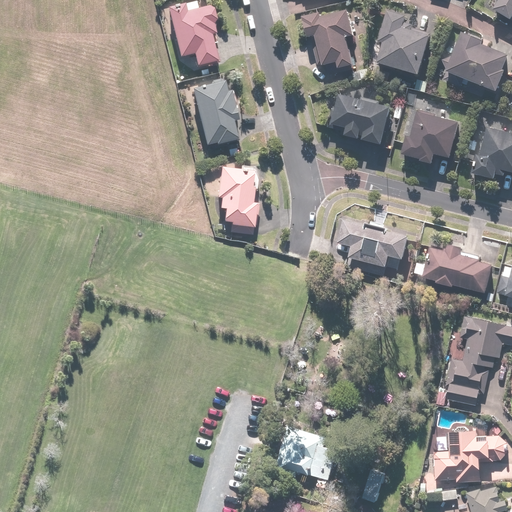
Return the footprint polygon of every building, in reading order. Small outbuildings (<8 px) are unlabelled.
[(511,0),(490,0),(490,1),(495,5),(490,15),(507,25),(511,17),(511,0)] [(197,12),(195,3),(164,12),(178,62),(190,59),(194,70),(213,65),(206,39),(211,37),(208,26),(212,25),(208,9),(197,12)] [(311,40),(317,71),(329,78),(345,75),(344,70),(350,69),(344,41),(351,39),(346,14),(319,20),(319,17),(300,22),(304,42),(311,40)] [(416,80),(428,37),(418,34),(417,36),(409,34),(410,28),(402,26),(403,21),(383,15),(375,45),(381,47),(375,69),(416,80)] [(478,45),(459,38),(441,82),(459,89),(461,84),(493,96),(502,74),(500,73),(505,58),(477,47),(478,45)] [(189,93),(202,149),(233,142),(230,125),(235,124),(228,94),(223,95),(221,85),(189,93)] [(379,150),(388,109),(377,107),(378,103),(359,99),(358,103),(334,98),(327,129),(343,132),(341,140),(357,143),(358,137),(361,137),(360,145),(379,150)] [(448,163),(457,126),(434,121),(435,116),(418,112),(417,116),(415,115),(408,142),(403,140),(399,159),(428,166),(430,159),(448,163)] [(511,178),(511,137),(482,131),(477,160),(471,159),(468,177),(491,182),(492,178),(501,180),(501,177),(511,178)] [(256,170),(215,168),(213,202),(216,202),(215,214),(220,214),(219,228),(227,228),(227,235),(250,236),(252,205),(247,205),(248,189),(255,189),(256,170)] [(334,246),(347,249),(344,262),(352,264),(351,274),(383,279),(386,262),(402,265),(406,241),(385,237),(381,237),(382,235),(366,232),(361,231),(362,229),(338,225),(334,246)] [(482,297),(487,270),(476,267),(478,259),(468,257),(467,261),(458,259),(460,253),(429,246),(425,264),(422,264),(419,280),(433,283),(433,287),(482,297)] [(511,300),(511,265),(503,264),(500,277),(497,277),(492,295),(511,300)] [(501,324),(461,317),(457,339),(465,341),(461,361),(451,359),(444,402),(482,409),(489,371),(492,371),(494,359),(498,360),(501,345),(510,347),(511,335),(511,330),(500,328),(501,324)] [(324,444),(328,433),(294,422),(280,462),(312,474),(312,471),(331,478),(341,450),(324,444)] [(432,452),(430,480),(454,480),(454,484),(477,484),(478,460),(499,461),(500,460),(501,459),(502,459),(503,458),(503,457),(504,457),(504,456),(505,455),(505,454),(506,453),(506,452),(506,451),(507,450),(507,449),(507,448),(507,447),(507,446),(506,445),(506,444),(506,443),(505,443),(505,442),(504,441),(504,440),(503,440),(503,439),(502,438),(501,438),(501,437),(500,437),(499,436),(498,436),(497,436),(486,435),(486,427),(458,425),(458,432),(447,432),(446,453),(432,452)] [(374,508),(385,473),(369,468),(359,503),(374,508)] [(503,511),(506,511),(502,500),(497,502),(493,487),(479,491),(479,489),(463,493),(469,511),(503,511)]
